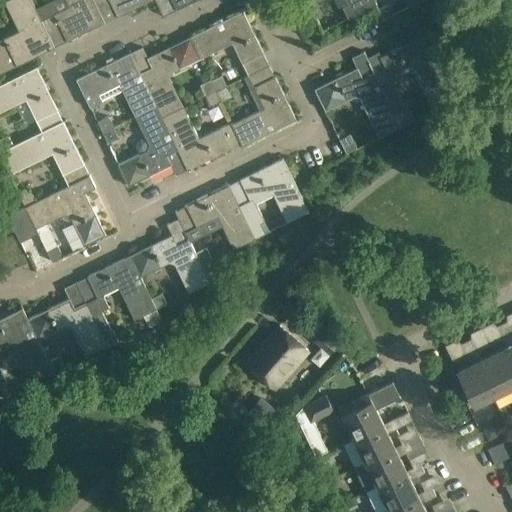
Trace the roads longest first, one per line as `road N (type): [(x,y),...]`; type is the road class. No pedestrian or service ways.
road 1 (residential): [(125,224),(54,67),(139,24),(167,28),(229,0)]
road 2 (residential): [(497,511),(449,456),(403,353),(511,297)]
road 3 (residential): [(125,224),(323,123),(296,69)]
road 4 (residential): [(0,289),(131,238),(125,224)]
